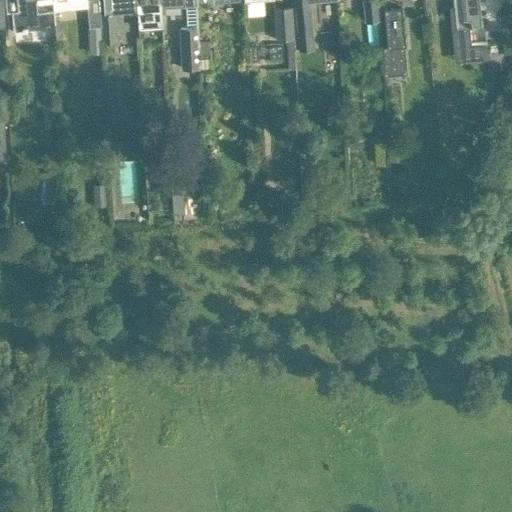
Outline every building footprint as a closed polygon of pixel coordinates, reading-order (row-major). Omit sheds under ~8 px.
[(53,8),(52,0),(3,0),(4,8),(6,7),(9,28),(33,25),(33,11),(53,8)] [(100,13),(99,0),(52,0),(53,8),(88,5),(90,26),(88,26),(89,55),(103,54),(103,41),(101,41),(100,13)] [(102,0),(104,13),(100,13),(101,41),(103,41),(118,39),(116,11),(114,11),(114,10),(137,8),(136,0),(102,0)] [(136,0),(137,8),(139,8),(140,24),(163,23),(162,5),(161,5),(160,0),(136,0)] [(380,19),(378,0),(363,0),(365,20),(380,19)] [(468,26),(465,0),(453,0),(456,27),(468,26)] [(482,24),(479,0),(465,0),(468,26),(482,24)] [(313,33),(310,2),(295,4),(298,35),(313,33)] [(295,38),(293,5),(275,6),(277,39),(295,38)] [(405,44),(401,6),(382,7),(383,45),(383,52),(404,50),(404,44),(405,44)] [(199,66),(196,24),(179,25),(180,45),(185,45),(185,67),(199,66)] [(406,73),(404,50),(383,52),(385,75),(406,73)] [(154,102),(143,103),(144,122),(155,122),(154,102)] [(116,124),(116,141),(145,139),(144,122),(116,124)] [(380,185),(381,163),(361,162),(360,184),(380,185)]
